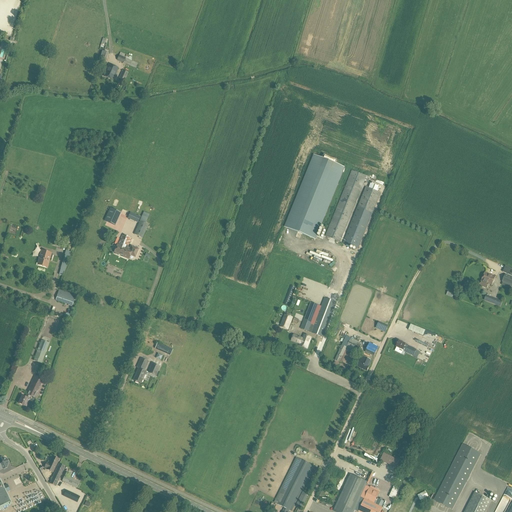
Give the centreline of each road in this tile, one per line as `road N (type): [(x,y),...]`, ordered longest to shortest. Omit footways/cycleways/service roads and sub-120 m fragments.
road 1 (secondary): [(204,511),(5,417)]
road 2 (residential): [(306,511),(390,332)]
